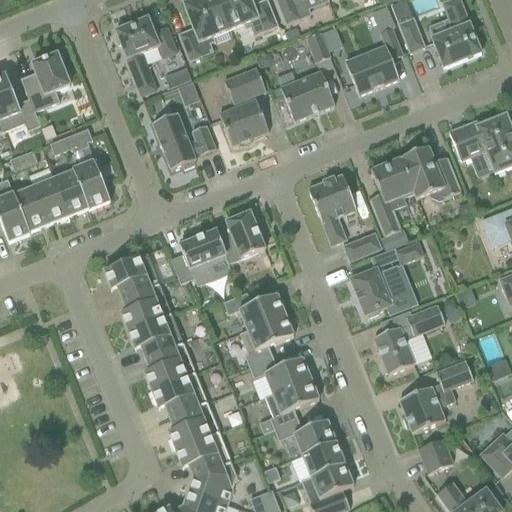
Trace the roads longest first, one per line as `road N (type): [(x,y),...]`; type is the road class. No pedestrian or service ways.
road 1 (residential): [(422,511),(403,484),(276,181)]
road 2 (residential): [(99,511),(143,484),(136,445),(61,268)]
road 3 (residential): [(276,181),(511,87)]
road 4 (residential): [(150,232),(71,13)]
road 5 (residential): [(150,232),(276,181)]
